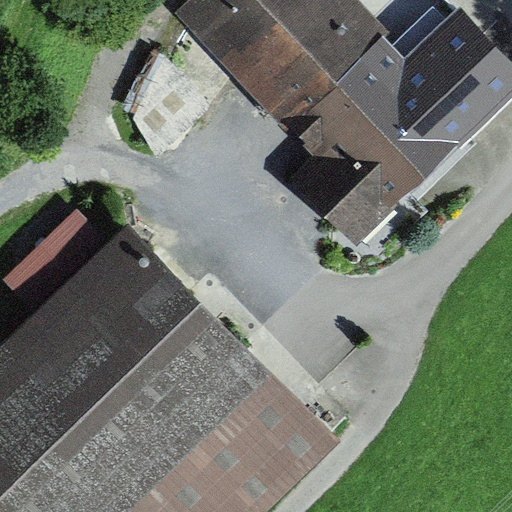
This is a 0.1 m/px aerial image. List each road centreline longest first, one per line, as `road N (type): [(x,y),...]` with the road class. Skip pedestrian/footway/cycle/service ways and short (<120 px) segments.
road 1 (track): [(511,216),(409,329),(323,349),(142,212),(78,186),(0,231)]
road 2 (track): [(137,0),(78,186)]
